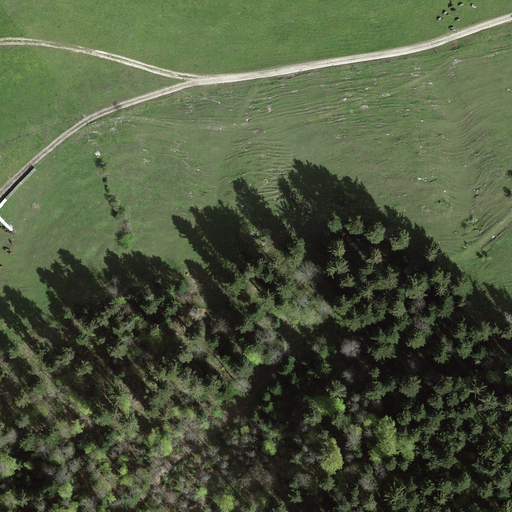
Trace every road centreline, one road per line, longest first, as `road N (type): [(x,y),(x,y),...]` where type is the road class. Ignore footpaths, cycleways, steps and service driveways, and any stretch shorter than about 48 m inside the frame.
road 1 (track): [(511,17),(412,49),(194,82),(58,45),(0,41)]
road 2 (track): [(128,511),(290,349),(363,299),(462,255),(511,219)]
road 3 (track): [(194,82),(91,117),(0,193)]
